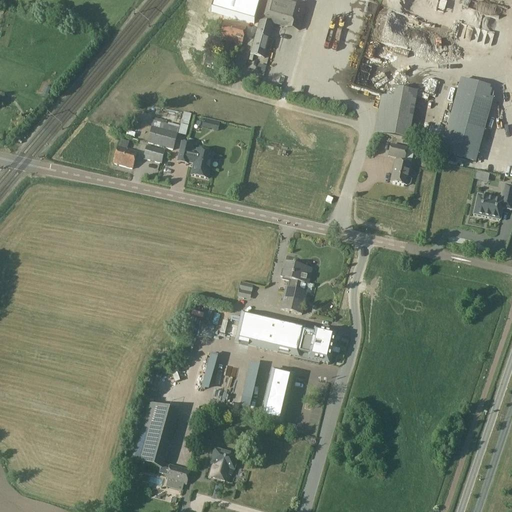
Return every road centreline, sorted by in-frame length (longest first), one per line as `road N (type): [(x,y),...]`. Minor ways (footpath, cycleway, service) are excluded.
road 1 (residential): [(366,239),(0,158)]
road 2 (unclassified): [(304,511),(356,338),(351,292),(366,239)]
road 3 (tertiary): [(511,355),(460,511)]
road 4 (unclassified): [(510,273),(366,239)]
